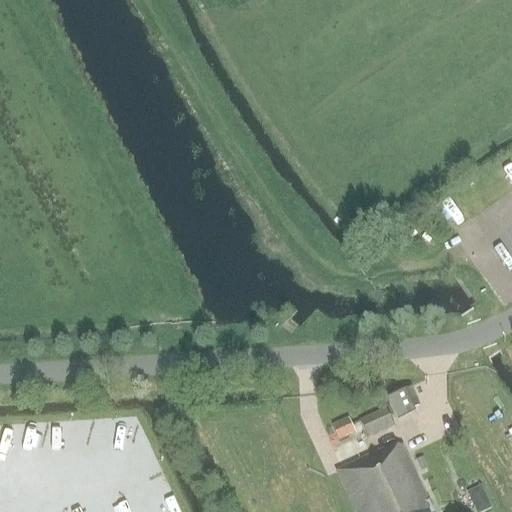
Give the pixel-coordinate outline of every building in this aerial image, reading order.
[(420,406),(411,387),(399,393),(408,412),(420,406)] [(386,410),(360,422),(367,440),(394,428),(386,410)] [(340,423),(347,438),(355,434),(348,420),(340,423)] [(354,511),(432,511),(402,446),(384,455),(383,451),(349,467),(349,468),(337,474),(354,511)] [(472,504),(475,511),(485,511),(492,509),(486,497),(472,504)]
